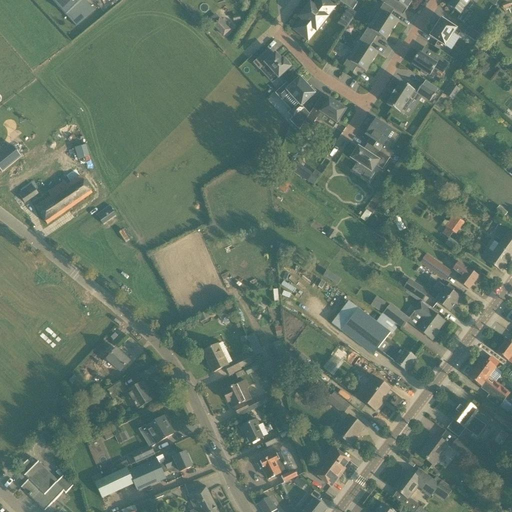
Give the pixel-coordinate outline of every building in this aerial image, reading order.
[(51,0),(66,16),(83,0),(51,0)] [(301,21),(296,28),(300,31),(299,32),(305,37),(306,36),(309,38),(318,27),(321,29),(320,29),(320,30),(326,22),(325,23),(323,21),(334,8),(324,0),(318,0),(315,4),(314,6),(309,2),(297,18),(301,21)] [(351,0),(341,0),(340,3),(352,11),(357,4),(351,0)] [(390,0),(382,0),(381,2),(383,3),(394,10),(397,4),(390,0)] [(411,0),(390,0),(397,4),(406,10),(412,1),(411,0)] [(453,0),(449,7),(461,15),(466,8),(469,10),(474,3),(471,1),(471,0),(453,0)] [(379,10),(390,17),(394,10),(383,3),(379,10)] [(379,10),(373,19),(392,32),(398,22),(390,17),(379,10)] [(209,19),(223,36),(231,29),(218,13),(209,19)] [(373,19),(367,29),(377,35),(386,41),(392,32),(373,19)] [(431,34),(429,37),(445,47),(453,34),(458,37),(461,32),(441,19),(436,28),(434,26),(429,33),(431,34)] [(468,28),(464,35),(476,43),(480,36),(468,28)] [(363,35),(373,42),(377,35),(370,31),(367,29),(363,35)] [(363,35),(359,42),(369,48),(373,42),(363,35)] [(353,51),(371,63),(378,54),(369,48),(359,42),(353,51)] [(267,51),(253,63),(259,70),(261,68),(263,71),(266,68),(276,79),(277,77),(278,78),(290,68),(289,67),(291,65),(286,60),(284,61),(283,60),(282,61),(275,54),(272,57),(267,51)] [(365,73),(371,63),(353,51),(346,60),(347,60),(357,67),(365,73)] [(434,69),(442,75),(449,64),(436,56),(432,62),(419,53),(412,65),(421,71),(420,73),(426,76),(427,75),(429,76),(434,69)] [(347,60),(342,67),(352,73),(357,67),(350,63),(347,60)] [(282,101),(289,94),(298,105),(288,113),(293,119),(291,121),(295,126),(299,130),(309,115),(301,107),(315,95),(314,93),(315,92),(311,88),(310,89),(305,83),(306,82),(302,78),(301,79),(300,78),(289,87),(286,84),(276,94),(282,101)] [(422,86),(416,93),(430,102),(435,94),(434,94),(437,89),(425,81),(422,86)] [(400,113),(402,114),(414,97),(411,95),(414,91),(401,82),(396,90),(395,89),(390,97),(391,97),(386,105),(399,113),(400,113)] [(41,112),(47,107),(33,90),(27,96),(41,112)] [(15,105),(25,98),(21,92),(11,100),(15,105)] [(339,106),(328,99),(323,108),(316,104),(304,123),(311,127),(317,119),(321,122),(324,116),(336,124),(345,110),(344,109),(345,108),(340,105),(339,106)] [(435,110),(446,117),(451,109),(443,104),(442,104),(439,102),(435,110)] [(65,140),(78,130),(70,121),(57,131),(65,140)] [(389,141),(387,139),(392,132),(386,128),(387,127),(382,123),(381,125),(375,121),(366,136),(371,139),(367,144),(375,149),(389,159),(393,153),(385,147),(389,141)] [(0,170),(2,173),(21,157),(12,146),(0,156),(0,170)] [(350,159),(358,164),(353,172),(360,176),(365,168),(371,172),(375,166),(382,170),(389,159),(375,149),(370,156),(358,148),(350,159)] [(63,172),(73,166),(72,165),(73,164),(72,162),(71,162),(71,161),(60,167),(63,172)] [(46,172),(52,182),(57,180),(51,169),(46,172)] [(306,169),(301,177),(308,182),(313,174),(306,169)] [(441,178),(435,185),(443,192),(449,184),(441,178)] [(393,179),(387,187),(391,190),(397,182),(393,179)] [(44,201),(35,207),(47,225),(90,194),(82,181),(68,190),(63,182),(49,192),(52,196),(50,198),(44,201)] [(24,203),(38,194),(31,185),(18,194),(24,203)] [(116,216),(110,207),(97,216),(103,225),(116,216)] [(455,217),(447,228),(456,235),(464,223),(455,217)] [(493,254),(486,249),(480,257),(501,272),(511,256),(511,233),(509,231),(503,227),(499,224),(494,231),(495,237),(501,242),(493,254)] [(426,255),(425,256),(420,252),(416,258),(421,262),(420,264),(445,282),(452,273),(426,255)] [(458,259),(451,254),(448,258),(455,263),(458,259)] [(478,277),(458,263),(454,269),(463,276),(458,282),(468,290),(478,277)] [(428,293),(409,280),(408,281),(403,277),(398,285),(422,301),(428,293)] [(453,294),(452,293),(454,290),(448,285),(446,288),(445,289),(438,283),(433,290),(440,295),(436,301),(436,302),(441,306),(449,312),(455,304),(456,305),(461,300),(453,294)] [(378,295),(371,306),(382,312),(388,302),(378,295)] [(348,302),(331,324),(341,332),(373,356),(378,349),(384,341),(390,333),(358,309),(348,302)] [(444,322),(419,303),(413,312),(420,318),(413,326),(428,338),(429,337),(432,340),(437,333),(434,330),(436,327),(439,329),(444,322)] [(382,314),(402,330),(408,322),(409,320),(409,319),(390,304),(388,307),(383,313),(382,314)] [(511,356),(511,355),(511,343),(506,340),(496,353),(508,362),(508,361),(511,364),(511,356)] [(384,341),(378,349),(383,353),(393,361),(393,362),(406,372),(416,359),(404,351),(400,348),(395,349),(384,341)] [(222,343),(212,348),(203,352),(213,373),(232,363),(222,343)] [(103,351),(91,365),(97,371),(102,365),(108,370),(113,366),(120,372),(129,362),(116,350),(109,357),(103,351)] [(241,369),(257,361),(253,352),(236,361),(241,369)] [(359,358),(353,365),(369,377),(374,369),(359,358)] [(483,359),(475,369),(487,379),(484,382),(506,398),(504,400),(511,405),(511,395),(510,393),(496,382),(501,375),(501,373),(495,368),(491,365),(483,359)] [(244,367),(248,375),(261,368),(257,361),(244,367)] [(90,365),(84,371),(93,380),(99,374),(90,365)] [(498,407),(499,407),(507,413),(509,412),(510,411),(511,411),(511,409),(511,405),(504,400),(506,398),(484,382),(487,379),(475,369),(468,378),(476,384),(489,394),(486,398),(498,407)] [(390,390),(382,384),(373,377),(357,398),(376,412),(382,404),(380,402),(390,390)] [(332,390),(320,381),(317,379),(311,387),(326,399),(332,390)] [(230,402),(231,403),(233,408),(242,404),(243,403),(246,402),(240,391),(246,389),(249,387),(246,381),(239,385),(232,388),(222,392),(225,398),(228,403),(230,402)] [(249,412),(274,401),(266,381),(260,383),(264,393),(265,393),(266,395),(246,405),(249,412)] [(107,391),(112,400),(127,391),(121,382),(107,391)] [(141,383),(126,393),(136,410),(153,400),(146,389),(145,389),(141,383)] [(349,407),(333,394),(327,401),(344,414),(349,407)] [(457,405),(448,417),(450,418),(458,424),(464,429),(465,429),(467,430),(469,430),(475,421),(475,419),(473,417),(477,411),(469,406),(461,400),(457,405)] [(497,414),(498,414),(484,403),(479,410),(492,420),(493,420),(495,421),(499,416),(497,414)] [(364,428),(356,422),(349,416),(344,423),(346,424),(337,435),(350,445),(364,428)] [(163,417),(146,428),(153,438),(156,444),(156,445),(165,439),(173,434),(169,427),(168,427),(163,418),(163,417)] [(250,444),(259,440),(261,439),(260,438),(268,435),(262,424),(258,426),(255,420),(240,428),(243,434),(245,433),(250,444)] [(280,441),(277,435),(263,441),(266,447),(280,441)] [(448,446),(434,436),(419,455),(433,465),(448,446)] [(473,453),(457,440),(451,447),(468,460),(473,453)] [(154,455),(150,447),(127,458),(130,465),(154,455)] [(349,461),(333,449),(314,474),(331,488),(341,474),(339,473),(349,461)] [(163,464),(159,466),(156,460),(129,473),(126,468),(94,483),(102,500),(134,485),(137,493),(166,479),(162,469),(165,467),(167,471),(177,467),(179,473),(192,467),(185,453),(163,463),(163,464)] [(273,456),(257,464),(260,470),(262,469),(268,480),(277,475),(279,475),(280,474),(281,477),(284,483),(297,477),(294,471),(289,474),(285,463),(284,463),(279,453),(273,456)] [(27,461),(14,474),(15,475),(15,474),(25,484),(21,488),(45,511),(63,492),(65,494),(73,487),(62,477),(58,482),(38,462),(33,467),(27,461)] [(407,471),(394,489),(401,495),(396,502),(410,511),(415,511),(419,507),(409,500),(418,487),(422,490),(421,491),(430,498),(432,495),(444,503),(453,489),(436,478),(434,482),(427,476),(419,470),(414,476),(407,471)] [(94,482),(103,479),(100,473),(92,477),(94,482)] [(218,511),(205,486),(187,496),(194,511),(218,511)] [(310,496),(297,511),(324,511),(327,509),(313,499),(310,496)] [(262,511),(274,511),(277,510),(269,497),(258,504),(262,511)] [(472,511),(476,507),(467,500),(463,506),(471,511),(472,511)]
